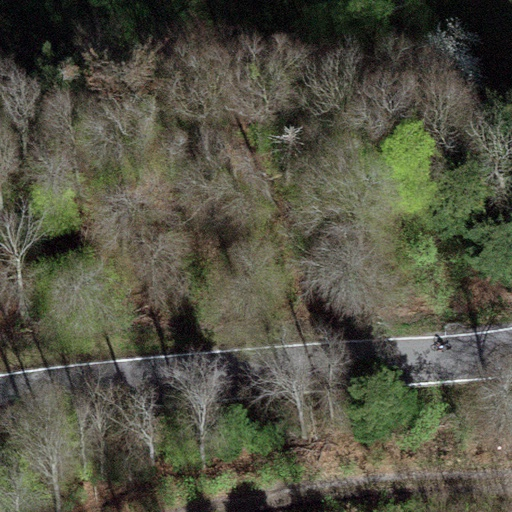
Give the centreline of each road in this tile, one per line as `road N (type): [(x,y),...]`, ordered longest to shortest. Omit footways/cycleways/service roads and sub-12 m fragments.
road 1 (tertiary): [(0,398),(90,383),(511,350)]
road 2 (track): [(511,470),(354,484),(201,511)]
